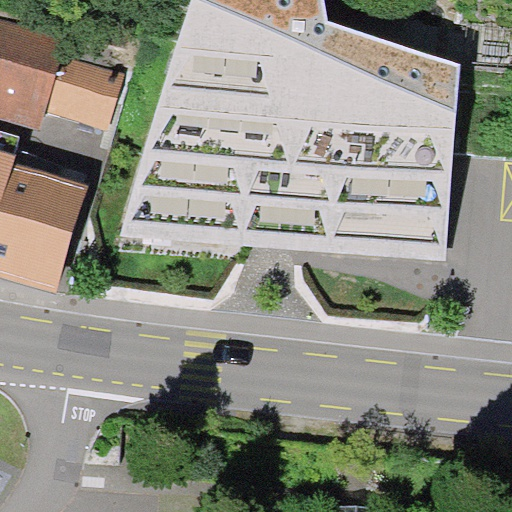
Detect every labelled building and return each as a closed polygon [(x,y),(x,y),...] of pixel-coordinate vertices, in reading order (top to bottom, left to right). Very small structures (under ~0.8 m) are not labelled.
[(249,246),(448,264),(454,156),(458,70),(329,31),(323,0),(195,0),(125,244),(239,258),(249,246)] [(119,51),(127,15),(92,6),(83,42),(119,51)] [(119,81),(59,64),(65,45),(0,26),(0,124),(46,137),(51,120),(104,136),(119,81)] [(511,69),(458,66),(458,70),(454,156),(511,160),(511,69)] [(0,285),(59,301),(89,185),(17,166),(23,143),(0,137),(0,285)]
